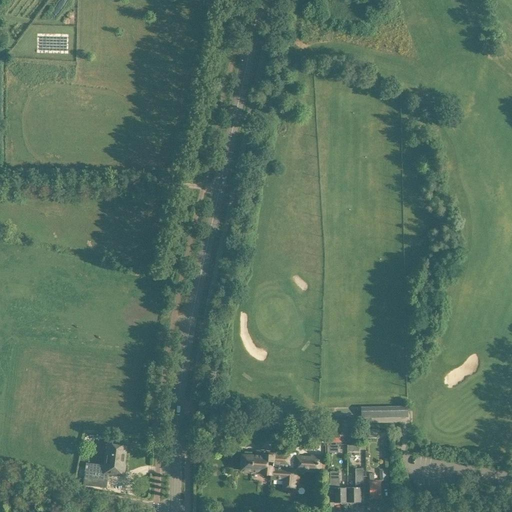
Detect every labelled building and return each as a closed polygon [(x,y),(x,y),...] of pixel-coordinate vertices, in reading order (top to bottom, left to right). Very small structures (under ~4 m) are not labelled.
[(407,406),(395,406),(395,417),(403,417),(408,417),(407,406)] [(340,442),(340,433),(326,433),(326,442),(340,442)] [(354,442),(354,433),(340,433),(340,442),(354,442)] [(123,475),(126,446),(108,443),(107,452),(106,452),(104,473),(86,471),(86,470),(85,470),(84,485),(107,488),(109,474),(123,475)] [(283,463),(284,455),(264,454),(264,452),(256,452),(256,455),(243,454),(242,453),(241,454),(242,455),(241,469),(240,469),(241,470),(242,469),(262,471),(262,474),(270,475),(270,474),(272,474),(273,468),(278,468),(278,463),(283,463)] [(289,455),(284,455),(283,463),(278,463),(278,468),(273,468),(272,474),(270,474),(270,475),(271,475),(271,478),(284,480),(284,489),(294,490),(296,469),(320,471),(320,467),(321,456),(311,455),(311,457),(296,456),(297,453),(289,452),(289,455)] [(363,487),(363,474),(363,468),(355,468),(356,487),(347,487),(347,502),(349,502),(350,503),(353,503),(354,502),(361,502),(361,487),(363,487)] [(347,502),(347,487),(339,488),(338,471),(331,471),(331,488),(334,488),(334,502),(341,502),(342,504),(344,503),(345,502),(347,502)] [(369,482),(370,497),(370,498),(371,498),(371,497),(381,497),(381,498),(382,498),(381,481),(375,481),(374,473),(369,473),(370,482),(369,482)]
